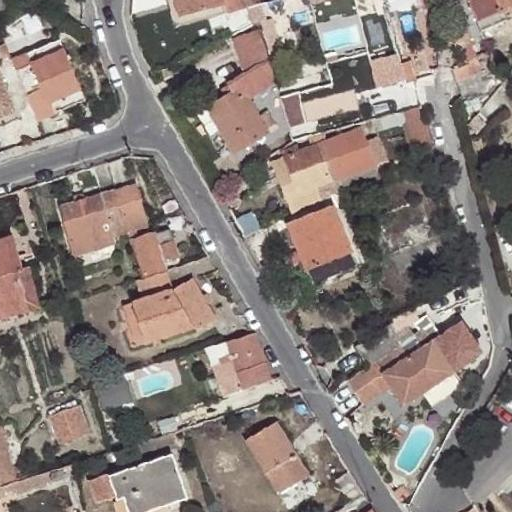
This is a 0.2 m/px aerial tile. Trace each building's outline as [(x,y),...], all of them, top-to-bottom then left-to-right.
[(167,2),(172,24),(180,17),(175,0),(167,2)] [(223,5),(221,0),(175,0),(180,17),(223,5)] [(225,14),(245,7),(243,0),(221,0),(223,5),(225,14)] [(421,0),(395,0),(380,4),(382,8),(383,13),(422,3),(421,0)] [(479,25),(503,13),(511,8),(511,0),(465,0),(468,5),(469,4),(479,25)] [(245,7),(250,25),(260,23),(270,21),(266,2),(259,4),(245,7)] [(225,14),(223,5),(180,17),(172,24),(180,27),(225,14)] [(376,9),(385,41),(392,39),(383,13),(382,8),(376,9)] [(508,23),(503,13),(479,25),(483,35),(508,23)] [(243,71),(270,62),(258,30),(233,39),(243,71)] [(61,38),(12,59),(16,68),(30,62),(41,88),(28,93),(39,120),(56,112),(52,102),(83,89),(61,38)] [(390,86),(405,82),(399,66),(392,39),(385,41),(378,44),(390,86)] [(475,61),(468,44),(454,49),(460,67),(472,63),(475,61)] [(406,84),(414,82),(425,79),(424,73),(419,56),(412,58),(413,61),(399,66),(405,82),(406,84)] [(0,112),(19,104),(0,61),(0,112)] [(30,62),(16,68),(28,93),(41,88),(30,62)] [(248,98),(275,82),(270,62),(243,71),(244,74),(241,76),(249,90),(244,93),(248,98)] [(472,63),(460,67),(451,71),(454,82),(476,73),(472,63)] [(269,132),(248,98),(244,93),(249,90),(241,76),(228,85),(232,91),(207,106),(234,152),(269,132)] [(83,89),(52,102),(56,112),(87,99),(83,89)] [(19,104),(0,112),(0,124),(24,114),(19,104)] [(422,113),(420,108),(370,121),(372,133),(408,124),(406,117),(422,113)] [(431,149),(422,113),(406,117),(408,124),(414,153),(431,149)] [(316,136),(322,134),(319,123),(287,130),(290,142),(307,138),(316,136)] [(362,129),(327,141),(318,143),(320,146),(332,179),(374,165),(373,162),(368,144),(362,129)] [(327,141),(326,133),(322,134),(316,136),(318,143),(327,141)] [(318,143),(316,136),(307,138),(310,148),(320,146),(318,143)] [(376,142),(368,144),(373,162),(381,159),(376,142)] [(320,146),(310,148),(284,158),(296,192),(332,179),(320,146)] [(115,192),(127,231),(150,224),(137,184),(115,192)] [(109,236),(127,231),(115,192),(98,196),(105,223),(109,236)] [(60,206),(69,235),(105,223),(98,196),(60,206)] [(290,228),(298,244),(312,283),(356,265),(333,207),(289,224),(290,228)] [(113,244),(109,236),(105,223),(69,235),(76,255),(113,244)] [(287,249),(298,244),(290,228),(280,232),(287,249)] [(133,241),(144,276),(153,274),(165,270),(163,262),(178,257),(168,229),(133,241)] [(0,240),(0,295),(26,288),(21,272),(12,237),(0,240)] [(171,289),(165,270),(153,274),(144,276),(134,279),(141,300),(159,294),(171,289)] [(26,288),(0,295),(0,313),(34,303),(25,272),(21,272),(26,288)] [(190,279),(171,289),(193,329),(194,330),(213,320),(190,279)] [(171,289),(159,294),(141,300),(151,333),(154,342),(193,329),(171,289)] [(151,333),(141,300),(123,306),(132,340),(151,333)] [(355,348),(367,367),(374,362),(399,346),(390,325),(355,348)] [(367,367),(345,382),(362,407),(389,388),(403,408),(423,394),(452,373),(422,329),(399,346),(374,362),(367,367)] [(271,381),(250,334),(223,342),(228,354),(243,389),(271,381)] [(216,359),(228,354),(223,342),(205,347),(212,367),(219,364),(216,359)] [(232,393),(243,389),(228,354),(216,359),(219,364),(232,393)] [(452,373),(423,394),(432,406),(461,385),(452,373)] [(77,437),(87,433),(90,432),(88,426),(85,428),(78,407),(48,419),(58,443),(77,437)] [(247,441),(279,495),(310,476),(277,422),(247,441)] [(11,482),(13,481),(2,426),(0,425),(0,482),(1,485),(11,482)] [(172,453),(111,475),(119,498),(125,496),(131,511),(141,511),(187,496),(172,453)] [(50,480),(47,470),(13,481),(11,482),(15,491),(50,480)] [(351,500),(363,492),(350,472),(338,480),(351,500)] [(119,498),(111,475),(90,483),(97,506),(119,498)] [(0,495),(15,491),(11,482),(1,485),(0,484),(0,495)] [(391,491),(399,503),(408,497),(400,485),(391,491)] [(131,511),(125,496),(119,498),(123,511),(131,511)]
